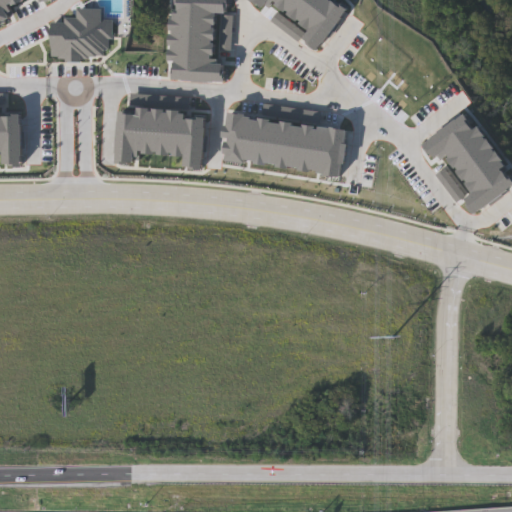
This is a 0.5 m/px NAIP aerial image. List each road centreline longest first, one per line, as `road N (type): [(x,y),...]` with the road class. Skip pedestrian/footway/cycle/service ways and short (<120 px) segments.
road 1 (tertiary): [(0,200),(240,208),(511,269)]
road 2 (secondary): [(511,478),(16,481)]
road 3 (residential): [(450,478),(447,329),(459,255)]
